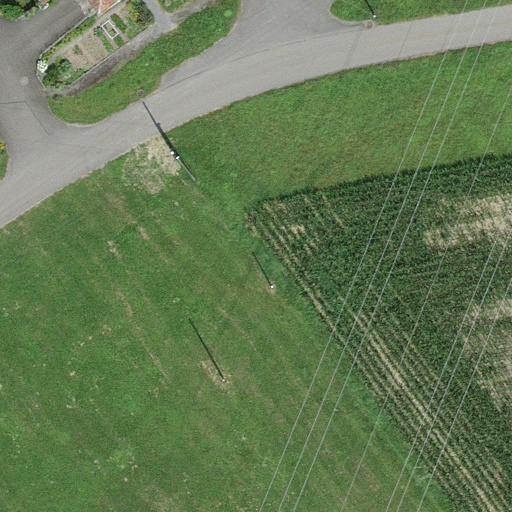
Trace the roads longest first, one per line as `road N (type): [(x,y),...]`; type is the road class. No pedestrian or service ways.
road 1 (residential): [(0,210),(146,117),(281,71)]
road 2 (residential): [(511,26),(281,71)]
